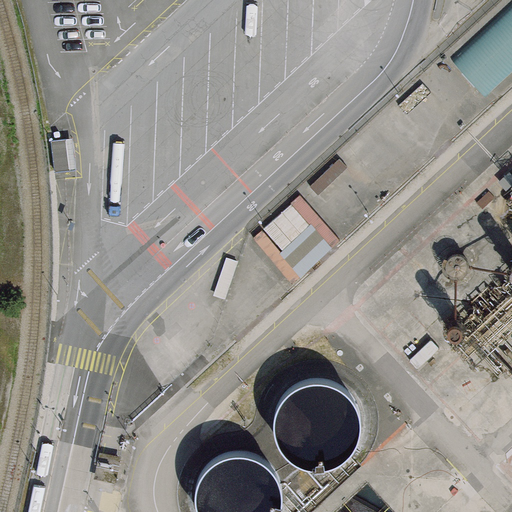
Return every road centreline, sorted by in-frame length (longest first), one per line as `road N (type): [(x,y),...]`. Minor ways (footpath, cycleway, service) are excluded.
road 1 (unclassified): [(163,274),(385,67),(414,0)]
road 2 (unclassified): [(211,0),(87,119),(88,261)]
road 3 (unclassified): [(56,511),(92,351)]
